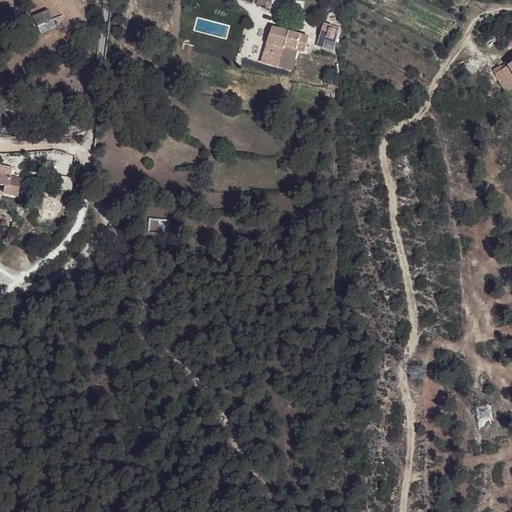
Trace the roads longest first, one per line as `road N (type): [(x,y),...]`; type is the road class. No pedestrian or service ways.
road 1 (track): [(511,11),(476,21),(418,116),(382,147),(414,322),(401,374),(413,435),(406,511)]
road 2 (track): [(87,170),(149,295),(153,346),(208,391),(280,511)]
road 3 (unclassified): [(105,0),(87,170)]
